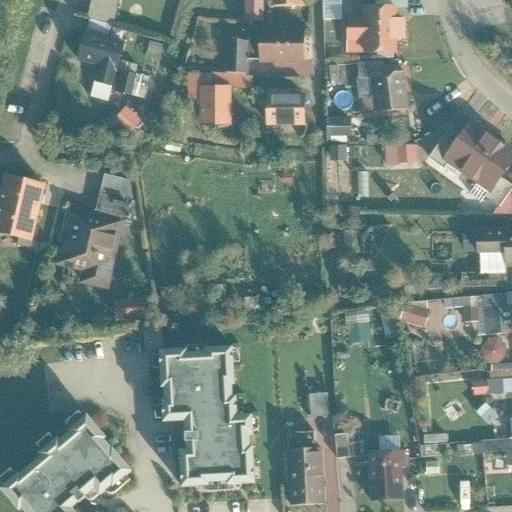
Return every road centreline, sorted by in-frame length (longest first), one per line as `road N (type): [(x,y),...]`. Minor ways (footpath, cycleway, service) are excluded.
road 1 (residential): [(68,0),(27,136)]
road 2 (residential): [(511,101),(466,46),(451,0)]
